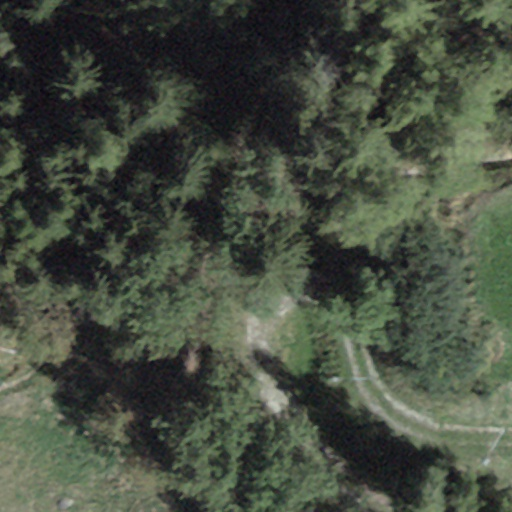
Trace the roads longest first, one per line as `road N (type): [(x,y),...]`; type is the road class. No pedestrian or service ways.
road 1 (track): [(284,255),(329,260),(365,383),(391,409),(433,435),(511,435)]
road 2 (track): [(405,511),(315,444),(281,403),(269,361),(284,255)]
